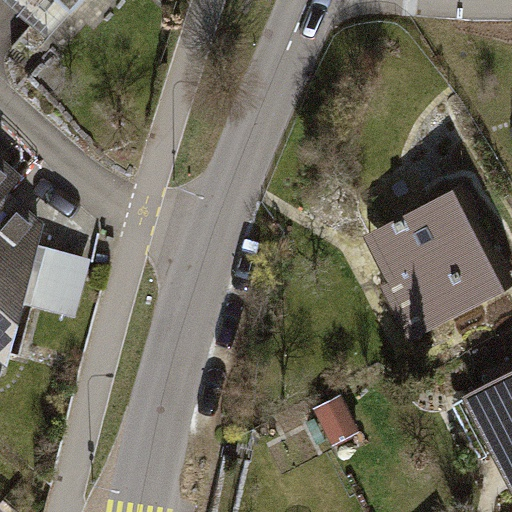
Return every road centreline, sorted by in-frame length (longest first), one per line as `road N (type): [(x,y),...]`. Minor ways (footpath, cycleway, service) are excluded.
road 1 (residential): [(140,511),(208,253),(241,156),(314,0)]
road 2 (residential): [(429,0),(511,152)]
